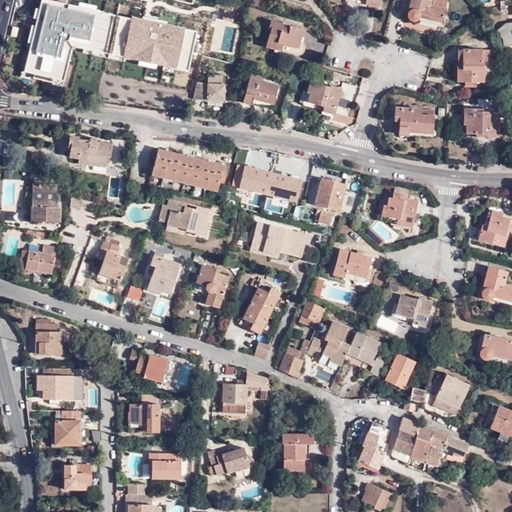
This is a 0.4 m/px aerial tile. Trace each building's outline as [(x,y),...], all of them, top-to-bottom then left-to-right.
[(110,0),(110,4),(108,10),(106,20),(134,26),(138,6),(110,0)] [(450,0),(413,0),(412,6),(415,8),(415,9),(412,12),(411,15),(412,19),(415,21),(418,21),(421,21),(422,19),(424,17),(444,22),(450,0)] [(164,20),(166,13),(159,12),(157,23),(163,25),(164,20)] [(179,16),(166,13),(164,20),(178,23),(179,16)] [(276,50),(278,44),(299,50),(304,32),(271,23),(269,32),(271,33),(267,47),(276,50)] [(505,38),(506,46),(511,45),(511,23),(509,24),(499,31),(505,38)] [(490,53),(462,54),(462,76),(456,77),(456,85),(463,85),(475,85),(483,85),(483,65),(490,65),(490,53)] [(250,105),(252,99),(272,104),(277,85),(261,81),(262,78),(250,75),(242,103),(250,105)] [(207,84),(197,81),(193,97),(206,101),(207,101),(207,98),(223,99),(224,85),(207,84)] [(333,89),(313,84),(309,94),(312,94),(309,104),(326,108),(325,113),(337,117),(345,90),(333,87),(333,89)] [(484,110),(465,108),(463,120),(466,120),(465,133),(488,135),(488,138),(497,139),(499,113),(484,112),(484,110)] [(421,116),(422,111),(395,109),(394,122),(400,122),(400,131),(399,136),(409,137),(409,133),(433,135),(434,117),(421,116)] [(69,158),(81,160),(90,161),(91,158),(96,159),(95,166),(107,167),(108,157),(111,157),(113,143),(96,140),(95,138),(93,138),(90,138),(88,140),(70,137),(68,148),(70,149),(69,158)] [(157,152),(156,151),(152,172),(218,189),(219,186),(223,187),(228,169),(223,168),(224,166),(158,149),(157,152)] [(296,202),(302,181),(238,165),(233,186),(296,202)] [(343,196),(343,195),(346,185),(337,182),(338,180),(323,176),(315,205),(313,205),(313,207),(323,210),(324,209),(325,208),(339,212),(339,211),(343,196)] [(33,183),(31,221),(60,222),(61,208),(56,207),(58,185),(33,183)] [(400,223),(410,226),(416,201),(405,198),(406,195),(393,192),(392,197),(388,196),(386,203),(382,202),(379,212),(401,218),(400,223)] [(73,194),(72,206),(80,209),(84,198),(73,194)] [(348,197),(343,195),(343,196),(339,211),(339,212),(344,213),(348,197)] [(187,201),(174,198),(172,204),(168,203),(163,202),(160,215),(168,217),(167,220),(167,221),(180,226),(181,223),(186,225),(185,228),(187,228),(206,235),(209,225),(206,224),(210,209),(196,204),(196,207),(186,204),(187,201)] [(254,211),(264,214),(266,208),(256,205),(254,211)] [(324,209),(323,210),(320,221),(333,225),(337,212),(324,209)] [(501,213),(491,210),(485,232),(480,230),(478,239),(504,247),(507,235),(504,235),(508,219),(500,216),(501,213)] [(185,235),(187,228),(185,228),(186,225),(181,223),(180,226),(167,221),(165,228),(185,235)] [(257,223),(254,233),(258,234),(255,247),(273,252),(273,249),(278,250),(278,251),(301,258),(307,237),(257,223)] [(376,247),(383,242),(372,226),(365,231),(376,247)] [(49,239),(50,234),(28,230),(28,235),(49,239)] [(258,234),(254,233),(249,250),(276,258),(278,251),(278,250),(273,249),(273,252),(255,247),(258,234)] [(98,272),(120,279),(127,257),(115,253),(117,246),(102,241),(96,257),(102,259),(100,265),(98,272)] [(43,247),(42,254),(23,251),(18,272),(25,274),(26,270),(51,275),(56,250),(43,247)] [(366,278),(370,257),(339,250),(333,274),(345,278),(346,273),(366,278)] [(162,292),(172,296),(182,265),(153,254),(149,265),(155,266),(148,291),(162,296),(162,292)] [(218,269),(203,264),(197,283),(207,286),(207,289),(209,294),(206,303),(221,309),(231,279),(217,274),(218,269)] [(511,285),(507,285),(509,271),(490,267),(484,296),(487,301),(491,302),(494,301),(496,296),(511,299),(511,285)] [(256,286),(259,289),(244,319),(240,317),(237,323),(261,335),(282,293),(265,284),(267,281),(261,277),(256,286)] [(139,298),(140,289),(130,287),(128,296),(139,298)] [(419,323),(428,325),(434,300),(424,297),(423,300),(405,295),(399,312),(420,318),(419,323)] [(304,316),(320,324),(326,309),(311,301),(304,316)] [(318,329),(320,324),(304,316),(302,321),(318,329)] [(369,365),(371,361),(379,344),(355,334),(354,336),(349,348),(339,344),(345,332),(346,330),(331,323),(328,330),(324,339),(323,341),(327,343),(323,351),(321,355),(330,359),(329,362),(340,367),(346,354),(369,365)] [(40,346),(40,355),(61,356),(61,334),(58,334),(58,326),(36,326),(36,345),(40,346)] [(349,348),(354,336),(345,332),(339,344),(349,348)] [(511,339),(487,332),(480,352),(482,356),(487,358),(490,357),(491,353),(511,360),(511,339)] [(284,354),(277,370),(296,377),(311,342),(305,338),(299,352),(295,359),(284,354)] [(314,358),(317,353),(318,349),(321,343),(314,339),(307,355),(314,358)] [(266,363),(268,359),(272,349),(260,344),(255,356),(254,358),(266,363)] [(295,359),(299,352),(287,347),(284,354),(295,359)] [(132,351),(130,359),(137,362),(134,372),(143,375),(142,378),(161,384),(162,381),(169,383),(174,364),(132,351)] [(415,363),(397,355),(385,382),(403,390),(415,363)] [(375,360),(374,362),(372,366),(369,373),(377,376),(383,363),(375,360)] [(183,367),(181,382),(188,383),(190,368),(183,367)] [(269,391),(270,382),(246,374),(245,388),(223,386),(221,412),(243,414),(245,391),(264,392),(264,398),(268,398),(269,391)] [(447,375),(436,398),(458,408),(469,386),(447,375)] [(83,378),(38,376),(38,391),(44,391),(44,401),(83,401),(83,378)] [(411,402),(426,404),(427,392),(413,390),(411,402)] [(160,397),(142,396),(142,405),(130,404),(131,412),(128,412),(128,424),(143,424),(143,428),(148,428),(148,432),(158,432),(160,397)] [(458,408),(436,398),(433,404),(455,415),(458,408)] [(414,405),(405,404),(404,412),(412,413),(414,405)] [(491,429),(499,409),(493,407),(485,427),(491,429)] [(511,413),(499,409),(491,429),(511,436),(511,413)] [(161,413),(159,426),(172,428),(174,415),(161,413)] [(410,436),(415,425),(404,421),(400,432),(410,436)] [(77,422),(53,422),(53,446),(77,447),(77,422)] [(365,449),(373,426),(371,425),(362,447),(365,449)] [(427,458),(430,446),(424,445),(421,443),(426,430),(415,425),(410,436),(417,440),(410,458),(425,463),(425,464),(427,458)] [(389,432),(377,428),(373,426),(365,449),(359,463),(377,471),(387,446),(384,445),(389,432)] [(430,446),(433,433),(426,430),(421,443),(424,445),(430,446)] [(417,440),(410,436),(400,432),(394,446),(393,450),(409,457),(410,458),(417,440)] [(447,439),(433,433),(430,446),(427,458),(438,462),(440,459),(442,452),(447,439)] [(306,448),(311,448),(315,449),(315,438),(283,437),(283,448),(286,448),(285,473),(305,474),(305,462),(306,448)] [(467,447),(447,439),(442,452),(447,454),(446,457),(451,459),(453,456),(462,460),(467,447)] [(244,448),(216,457),(214,450),(207,452),(212,467),(208,468),(210,476),(216,474),(216,475),(226,472),(227,474),(234,471),(249,466),(244,448)] [(407,464),(410,458),(409,457),(393,450),(392,453),(394,459),(407,464)] [(181,455),(150,454),(150,463),(153,463),(152,479),(181,480),(181,455)] [(468,463),(471,464),(475,466),(478,458),(471,456),(468,463)] [(425,463),(410,458),(407,464),(423,470),(425,464),(425,463)] [(438,462),(427,458),(425,464),(436,469),(438,462)] [(85,476),(90,476),(91,468),(77,468),(77,463),(72,463),(72,468),(64,468),(63,491),(85,490),(85,476)] [(251,471),(249,466),(234,471),(235,476),(251,471)] [(145,485),(129,485),(129,495),(145,495),(145,485)] [(366,503),(370,504),(376,489),(370,486),(367,491),(363,491),(362,502),(366,503)] [(376,489),(370,504),(374,506),(372,510),(378,511),(385,493),(376,489)] [(385,493),(378,511),(377,511),(382,511),(390,496),(385,493)] [(152,497),(125,497),(125,507),(128,507),(128,511),(127,511),(151,511),(152,509),(152,497)]
